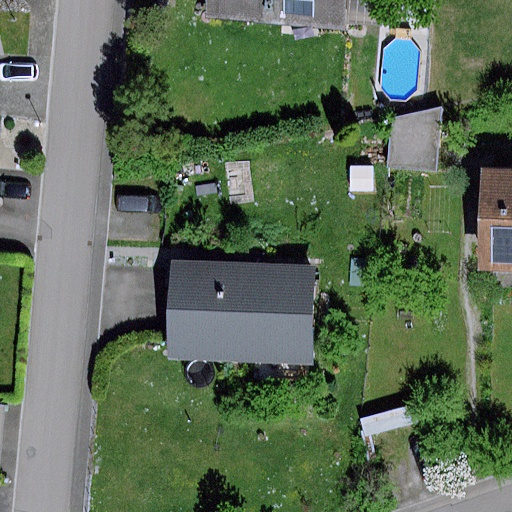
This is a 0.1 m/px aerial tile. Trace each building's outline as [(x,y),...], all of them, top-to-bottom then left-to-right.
[(339,0),(206,0),(205,13),(337,25),(339,0)] [(438,107),(388,120),(387,168),(435,172),(438,107)] [(370,168),(351,168),(350,191),(370,192),(370,168)] [(511,271),(511,176),(478,176),(475,271),(511,271)] [(313,270),(174,265),(170,360),(309,365),(313,270)] [(435,401),(362,419),(367,437),(439,420),(435,401)]
